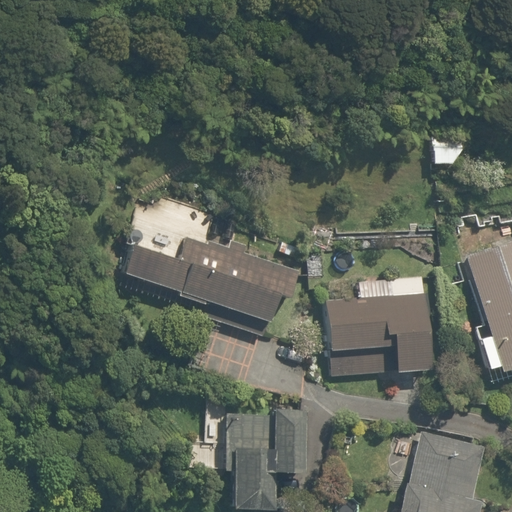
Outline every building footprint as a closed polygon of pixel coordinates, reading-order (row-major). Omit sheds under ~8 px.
[(463,132),(432,133),(433,173),(464,172),(463,132)] [(173,265),(128,249),(119,273),(210,305),(204,321),(266,343),(280,305),(292,309),(303,276),(184,233),(173,265)] [(474,333),(489,376),(511,368),(511,239),(465,256),(489,328),(474,333)] [(435,375),(433,276),(358,278),(359,300),(326,301),(328,378),(435,375)] [(304,357),(201,333),(189,383),(293,407),(304,357)] [(224,403),(205,403),(204,447),(223,447),(224,403)] [(307,480),(310,420),(227,415),(223,479),(237,479),(235,511),(273,511),(275,478),(307,480)] [(476,497),(487,448),(420,433),(403,511),(479,511),(482,499),(476,497)]
